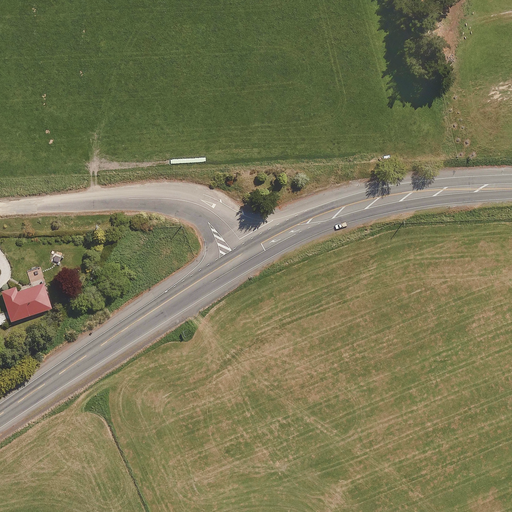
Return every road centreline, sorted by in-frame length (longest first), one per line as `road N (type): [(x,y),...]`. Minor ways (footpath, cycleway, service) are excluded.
road 1 (trunk): [(246,251),(0,416)]
road 2 (trunk): [(511,188),(365,200),(246,251)]
road 3 (unclassified): [(246,251),(218,216),(185,200),(0,206)]
